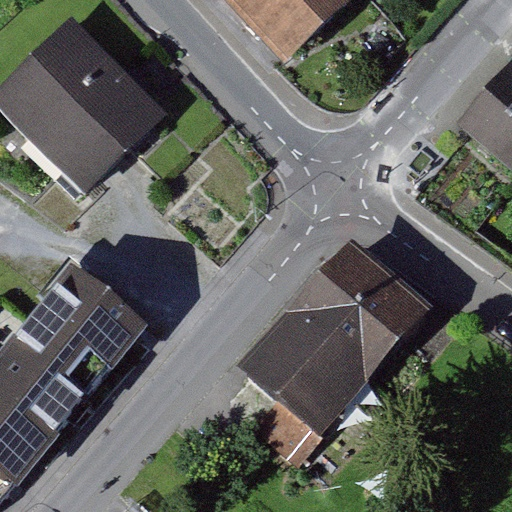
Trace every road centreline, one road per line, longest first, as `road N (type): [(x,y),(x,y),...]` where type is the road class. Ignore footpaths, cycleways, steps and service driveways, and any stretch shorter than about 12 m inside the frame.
road 1 (residential): [(70,511),(338,196)]
road 2 (residential): [(338,196),(154,0)]
road 3 (residential): [(338,196),(501,0)]
road 4 (residential): [(511,322),(338,196)]
